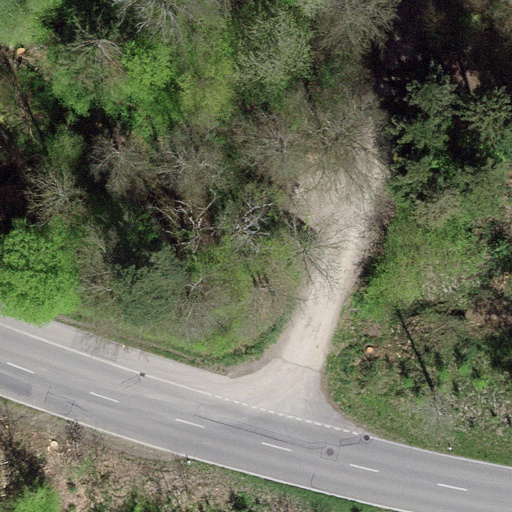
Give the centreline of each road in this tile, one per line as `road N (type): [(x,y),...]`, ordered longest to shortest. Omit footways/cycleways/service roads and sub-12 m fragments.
road 1 (secondary): [(0,372),(163,432),(382,484),(511,503)]
road 2 (track): [(416,0),(263,454)]
